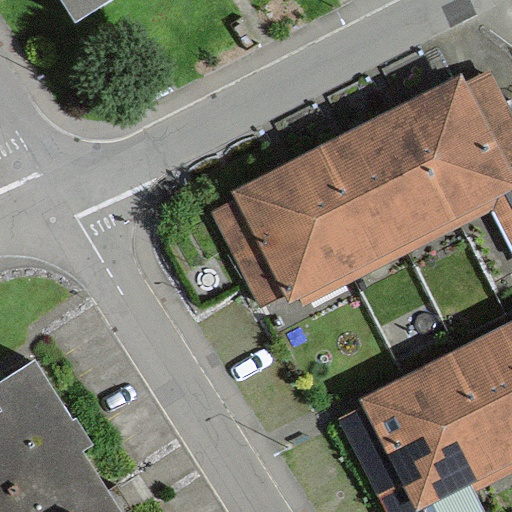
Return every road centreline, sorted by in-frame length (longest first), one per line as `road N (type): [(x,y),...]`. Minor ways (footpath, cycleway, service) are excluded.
road 1 (residential): [(63,196),(450,0)]
road 2 (residential): [(63,196),(262,511)]
